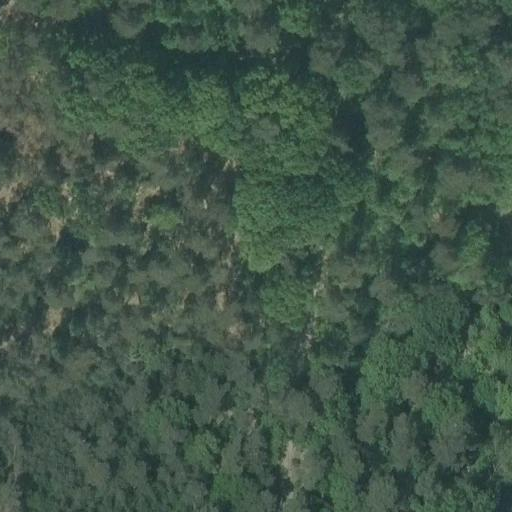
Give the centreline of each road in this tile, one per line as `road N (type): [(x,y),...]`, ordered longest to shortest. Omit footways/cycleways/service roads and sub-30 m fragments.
road 1 (track): [(283,511),(319,124),(317,49)]
road 2 (track): [(0,0),(220,38)]
